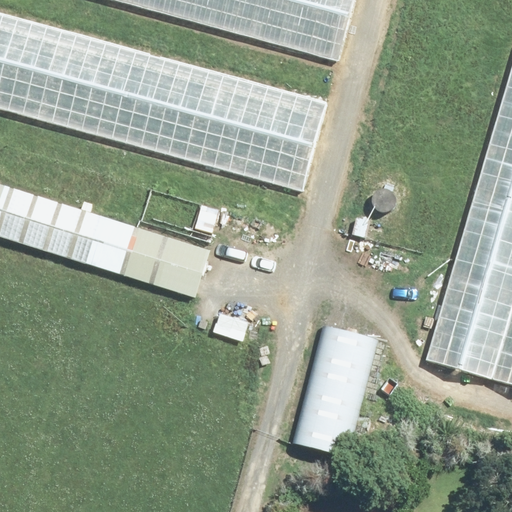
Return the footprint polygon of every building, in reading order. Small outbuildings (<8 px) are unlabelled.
[(106,0),(350,68),(369,0),(106,0)] [(0,111),(310,198),(338,97),(0,2),(0,111)] [(511,66),(426,361),(511,386),(511,66)] [(214,249),(0,179),(0,235),(197,299),(214,249)] [(383,341),(325,327),(296,447),(354,461),(383,341)]
